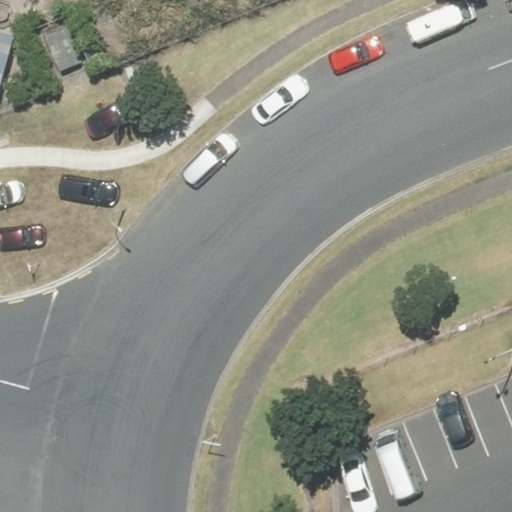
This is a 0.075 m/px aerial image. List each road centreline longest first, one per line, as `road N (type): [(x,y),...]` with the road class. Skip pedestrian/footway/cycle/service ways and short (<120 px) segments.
road 1 (unclassified): [(511,35),(296,123),(192,233),(120,403)]
road 2 (unclassified): [(120,403),(0,390)]
